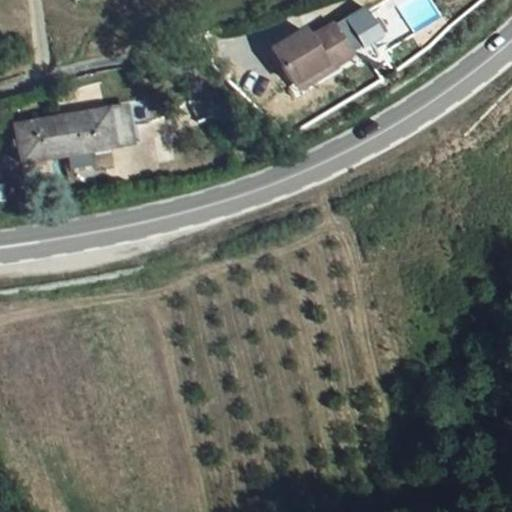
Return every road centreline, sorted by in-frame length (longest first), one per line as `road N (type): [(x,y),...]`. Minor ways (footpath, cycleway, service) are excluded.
road 1 (secondary): [(511,37),(401,120),(289,176),(154,219),(0,246)]
road 2 (residential): [(0,93),(81,69),(204,49)]
